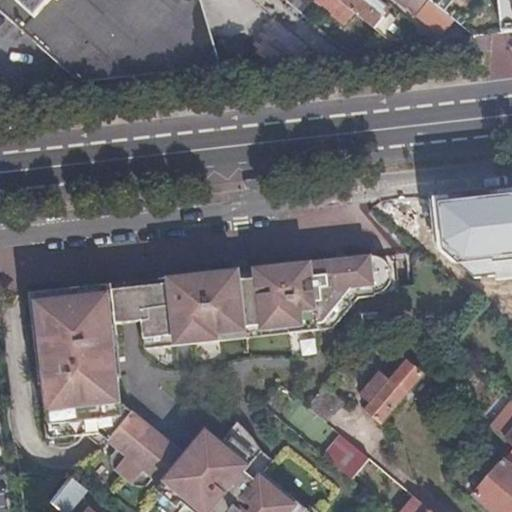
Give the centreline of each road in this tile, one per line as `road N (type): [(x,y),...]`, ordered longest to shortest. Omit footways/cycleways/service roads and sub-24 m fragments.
road 1 (residential): [(0,239),(511,177)]
road 2 (primary): [(0,172),(511,114)]
